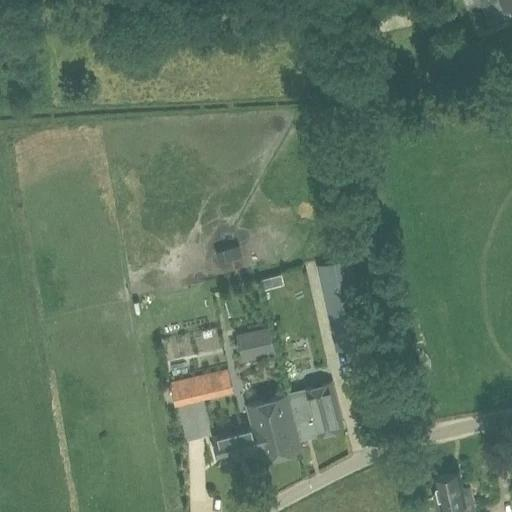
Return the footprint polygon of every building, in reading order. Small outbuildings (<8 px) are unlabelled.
[(352,0),(356,18),(369,15),(411,4),(410,0),(352,0)] [(239,245),(217,251),(220,261),(242,256),(239,245)] [(349,256),(317,263),(336,349),(369,342),(349,256)] [(269,328),(228,337),(234,361),(274,352),(269,328)] [(227,372),(170,384),(174,404),(232,392),(227,372)] [(247,404),(253,426),(254,432),(255,431),(259,448),(261,458),(300,448),(297,435),(314,431),(315,434),(342,427),(330,382),(303,389),(311,418),(294,423),(286,394),(247,404)] [(253,426),(214,437),(216,445),(213,446),(216,457),(219,457),(219,459),(259,448),(255,431),(254,432),(253,426)] [(446,511),(470,511),(468,502),(473,501),(469,485),(462,486),(459,471),(433,477),(437,493),(432,494),(436,510),(446,507),(446,511)]
